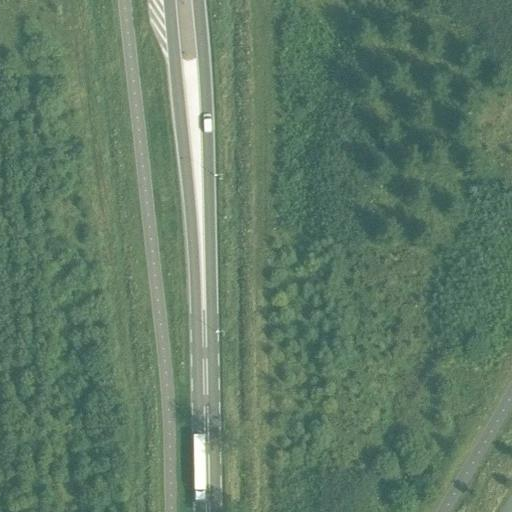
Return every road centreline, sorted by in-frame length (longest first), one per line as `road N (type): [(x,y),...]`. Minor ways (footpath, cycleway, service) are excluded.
road 1 (primary): [(167,0),(204,359)]
road 2 (primary): [(204,359),(209,272),(196,0)]
road 3 (primary): [(206,511),(204,359)]
